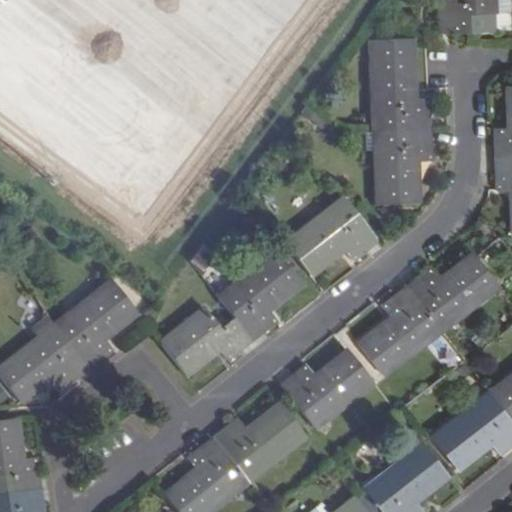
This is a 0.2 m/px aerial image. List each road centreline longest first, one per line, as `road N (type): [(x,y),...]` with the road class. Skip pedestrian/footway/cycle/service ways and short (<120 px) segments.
road 1 (residential): [(188,425),(453,207),(469,146),(467,50)]
road 2 (residential): [(68,511),(55,425),(133,359),(188,425)]
road 3 (residential): [(82,511),(188,425)]
